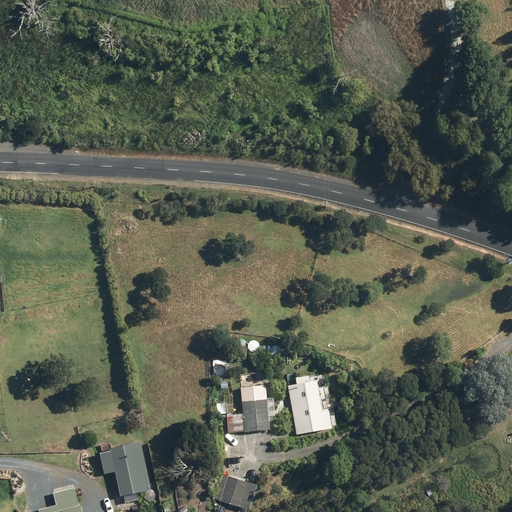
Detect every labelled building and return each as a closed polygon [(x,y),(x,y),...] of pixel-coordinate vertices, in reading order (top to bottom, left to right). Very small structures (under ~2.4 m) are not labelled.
[(345,235),(353,236),(355,227),(346,226),(345,235)] [(219,363),(218,376),(230,377),(231,363),(219,363)] [(229,390),(229,379),(219,378),(218,389),(229,390)] [(314,383),(287,387),(294,436),(330,431),(326,413),(320,414),(314,383)] [(265,400),(240,402),(243,433),(268,431),(265,400)] [(216,415),(226,415),(226,413),(232,413),(232,405),(225,405),(225,404),(216,404),(216,415)] [(107,453),(97,455),(101,476),(112,473),(118,498),(148,492),(138,443),(106,449),(107,453)] [(218,502),(247,511),(255,486),(226,477),(218,502)] [(78,511),(77,506),(77,507),(72,489),(51,494),(53,506),(36,511),(78,511)]
